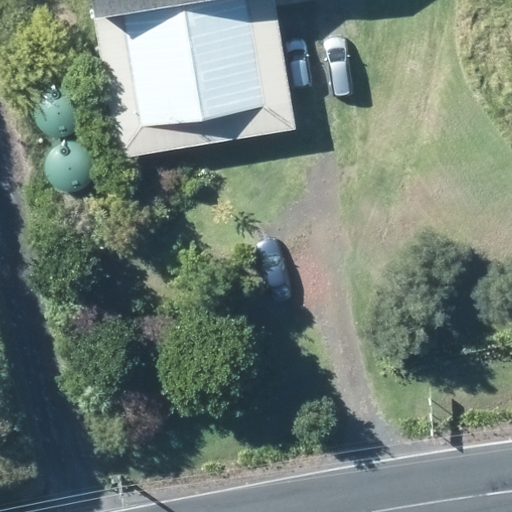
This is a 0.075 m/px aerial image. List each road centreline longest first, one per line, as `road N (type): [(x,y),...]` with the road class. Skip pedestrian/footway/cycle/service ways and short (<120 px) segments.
road 1 (unclassified): [(0,230),(64,511)]
road 2 (tertiary): [(511,483),(339,511)]
